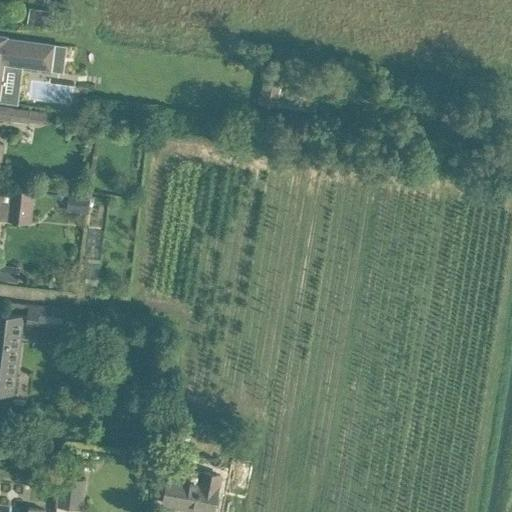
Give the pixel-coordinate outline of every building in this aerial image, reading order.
[(6,36),(0,34),(0,79),(3,61),(49,68),(53,44),(6,37),(6,36)] [(276,105),(279,89),(283,73),(264,70),(258,102),(276,105)] [(279,89),(276,105),(310,110),(312,96),(279,89)] [(0,104),(0,117),(29,121),(31,109),(0,104)] [(0,217),(29,221),(32,192),(10,189),(8,206),(0,205),(0,217)] [(74,309),(27,303),(27,310),(26,314),(0,310),(0,390),(14,392),(18,392),(20,375),(16,374),(21,335),(58,340),(59,333),(71,334),(74,309)] [(159,450),(165,421),(165,417),(147,414),(141,447),(159,450)] [(162,502),(212,511),(219,474),(170,465),(168,476),(167,476),(162,502)] [(61,474),(58,505),(82,507),(85,477),(61,474)]
